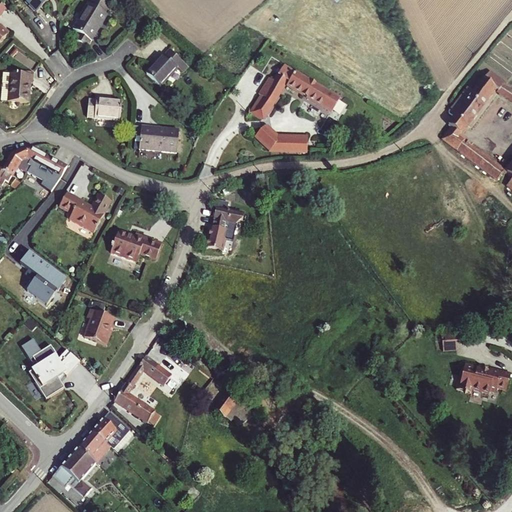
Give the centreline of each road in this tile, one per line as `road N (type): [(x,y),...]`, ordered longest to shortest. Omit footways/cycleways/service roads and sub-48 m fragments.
road 1 (track): [(203,197),(227,176),(346,162),(397,145),(422,126),(511,15)]
road 2 (residential): [(56,455),(109,393),(158,315),(203,197)]
road 3 (residential): [(30,137),(60,138),(124,176),(203,197)]
road 4 (residential): [(30,137),(69,83),(118,59),(143,31)]
